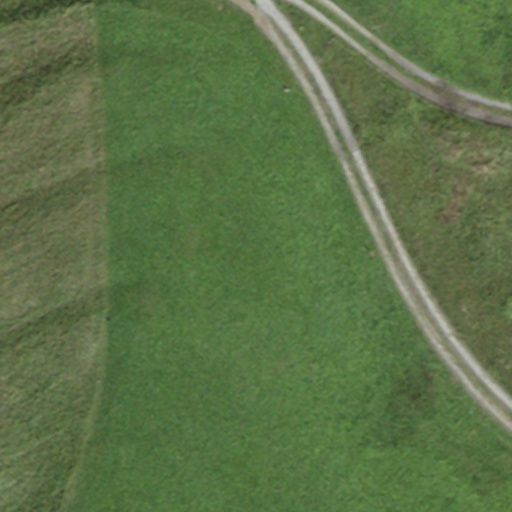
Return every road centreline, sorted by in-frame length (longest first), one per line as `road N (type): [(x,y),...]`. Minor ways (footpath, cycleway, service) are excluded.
road 1 (track): [(511,421),(413,297),(265,0)]
road 2 (track): [(511,113),(444,93),(289,0)]
